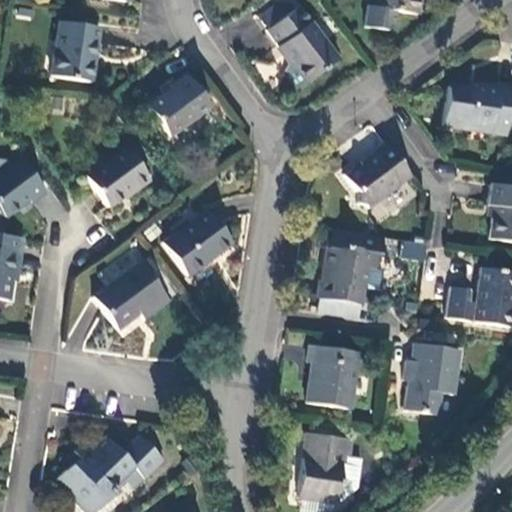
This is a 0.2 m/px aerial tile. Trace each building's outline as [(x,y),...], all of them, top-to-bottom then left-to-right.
[(388,32),(392,29),(395,12),(418,16),(420,0),(377,0),(376,8),(368,7),(365,28),(388,32)] [(269,30),(289,15),(279,3),(260,17),(269,30)] [(300,6),(289,15),(269,30),(268,31),(291,61),(286,73),(297,89),(339,58),(300,6)] [(91,85),(99,30),(59,24),(51,79),(91,85)] [(171,138),(212,109),(187,75),(172,86),(175,89),(148,108),(171,138)] [(506,136),(511,99),(511,85),(498,84),(497,87),(476,84),(475,91),(449,87),(443,127),(470,131),(471,125),(491,128),(490,134),(506,136)] [(413,176),(389,145),(348,176),(361,193),(360,204),(370,205),(372,208),(413,176)] [(149,182),(125,151),(86,179),(108,208),(133,191),(135,193),(149,182)] [(0,218),(2,217),(4,219),(29,201),(33,205),(47,195),(21,160),(10,168),(11,163),(0,161),(0,218)] [(511,187),(493,185),(489,207),(496,208),(491,240),(511,243),(511,187)] [(189,279),(233,246),(208,213),(164,246),(189,279)] [(321,283),(319,302),(363,309),(366,290),(368,272),(368,270),(378,271),(380,255),(383,255),(385,239),(332,232),(329,250),(330,251),(325,284),(321,283)] [(400,256),(423,259),(425,243),(402,240),(400,256)] [(20,273),(23,256),(0,252),(0,302),(10,304),(16,272),(20,273)] [(143,321),(168,302),(139,265),(93,300),(118,332),(139,316),(143,321)] [(453,290),(448,320),(511,330),(511,322),(511,275),(484,271),(478,305),(471,303),(472,293),(453,290)] [(368,272),(366,290),(381,292),(383,274),(368,272)] [(410,384),(406,413),(438,418),(442,395),(454,397),(461,352),(415,346),(412,363),(407,363),(404,383),(410,384)] [(314,366),(308,405),(350,411),(359,354),(312,348),(308,365),(314,366)] [(83,444),(73,453),(79,459),(71,467),(57,480),(87,511),(96,511),(110,499),(111,500),(116,496),(110,490),(122,479),(125,482),(136,473),(145,482),(164,464),(140,438),(122,455),(104,436),(89,450),(83,444)] [(307,436),(299,501),(339,506),(359,490),(362,461),(350,460),(352,442),(307,436)] [(79,459),(73,453),(65,460),(71,467),(79,459)] [(134,491),(145,482),(136,473),(125,482),(128,485),(134,491)] [(110,490),(116,496),(128,485),(125,482),(122,479),(110,490)]
